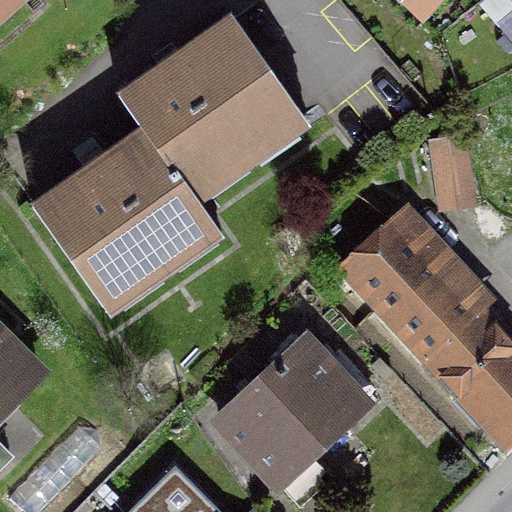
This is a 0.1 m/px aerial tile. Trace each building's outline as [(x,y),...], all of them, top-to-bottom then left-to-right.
[(411,0),(427,15),(441,0),(411,0)] [(184,181),(294,104),(233,17),(122,95),(146,128),(184,181)] [(184,181),(146,128),(34,206),(103,305),(216,226),(190,190),(184,181)] [(463,138),(434,143),(443,206),(472,202),(463,138)] [(511,347),(397,222),(347,268),(505,440),(511,433),(511,347)] [(0,404),(37,369),(0,332),(0,404)] [(321,478),(304,460),(364,404),(305,341),(220,420),(296,502),(321,478)] [(222,511),(175,464),(126,511),(222,511)]
